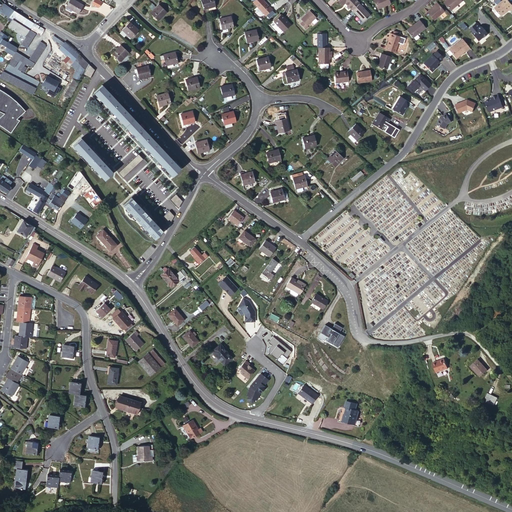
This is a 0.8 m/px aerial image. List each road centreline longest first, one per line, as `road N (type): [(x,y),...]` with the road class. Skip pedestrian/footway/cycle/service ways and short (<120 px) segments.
road 1 (residential): [(299,240),(398,155),(453,74),(511,42)]
road 2 (residential): [(299,240),(349,286),(368,340),(460,332),(502,369)]
road 3 (tertiary): [(254,419),(352,444),(511,509)]
road 4 (tertiary): [(130,284),(193,382),(216,404),(254,419)]
road 5 (residential): [(15,272),(81,309),(102,411)]
road 6 (residential): [(84,49),(202,172)]
road 7 (tertiary): [(0,197),(130,284)]
road 8 (residential): [(317,0),(357,41),(423,0)]
road 9 (residential): [(130,284),(202,172)]
